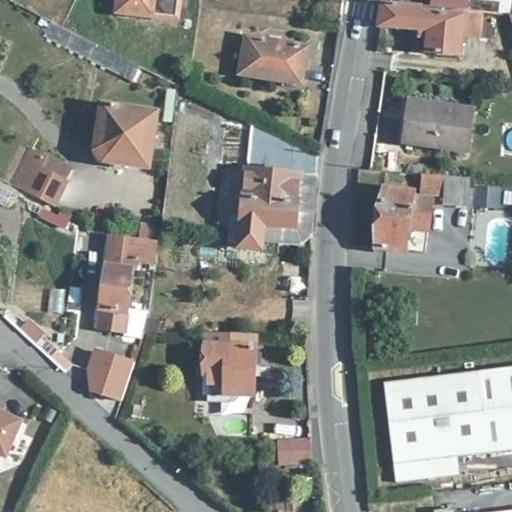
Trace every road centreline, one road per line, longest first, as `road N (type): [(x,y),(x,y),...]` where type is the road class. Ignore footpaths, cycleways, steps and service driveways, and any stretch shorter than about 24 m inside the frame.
road 1 (secondary): [(353,511),(331,235),(346,91),(371,0)]
road 2 (residential): [(213,511),(0,332)]
